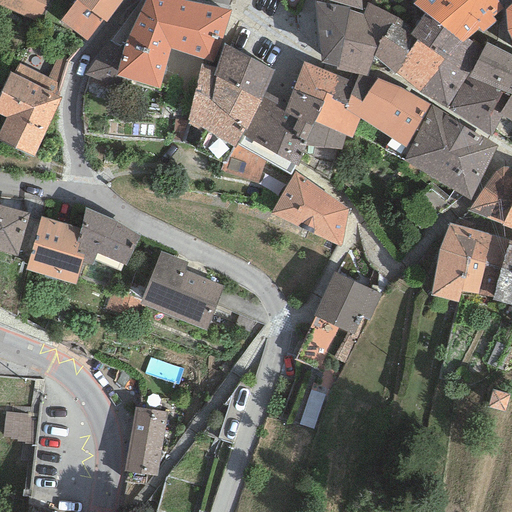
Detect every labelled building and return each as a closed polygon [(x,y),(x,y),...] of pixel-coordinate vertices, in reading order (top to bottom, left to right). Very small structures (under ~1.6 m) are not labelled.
[(0,0),(0,5),(38,23),(48,0),(0,0)] [(74,0),(59,20),(87,41),(102,21),(106,23),(123,0),(74,0)] [(231,10),(179,0),(144,0),(124,44),(123,47),(114,76),(159,89),(169,49),(215,63),(231,10)] [(324,0),(361,11),(360,0),(324,0)] [(466,39),(479,28),(456,0),(416,0),(412,4),(424,13),(462,43),(466,39)] [(456,0),(479,28),(482,32),(496,22),(492,16),(502,8),(496,0),(456,0)] [(319,62),(335,66),(337,66),(348,12),(349,8),(314,1),(319,62)] [(362,14),(348,12),(337,66),(335,66),(335,70),(367,76),(373,56),(393,75),(395,73),(415,40),(408,35),(399,29),(402,21),(366,2),(362,14)] [(424,13),(408,35),(415,40),(443,60),(469,74),(483,48),(466,39),(462,43),(424,13)] [(443,60),(415,40),(395,73),(418,92),(447,109),(468,77),(469,74),(443,60)] [(108,41),(83,74),(112,85),(114,76),(123,47),(108,41)] [(468,77),(447,109),(490,137),(501,117),(498,115),(510,95),(511,96),(511,56),(485,43),(483,48),(469,74),(468,77)] [(223,45),(215,68),(212,75),(260,101),(264,92),(273,73),(223,45)] [(65,62),(56,57),(46,78),(59,85),(65,62)] [(291,90),(286,104),(314,123),(322,102),(331,75),(302,62),(291,90)] [(46,78),(17,64),(12,74),(9,73),(0,91),(0,115),(5,118),(0,127),(0,141),(32,157),(61,99),(54,95),(59,85),(46,78)] [(200,64),(194,92),(210,101),(244,130),(245,131),(260,101),(212,75),(215,68),(200,64)] [(354,83),(331,75),(322,102),(314,123),(345,136),(351,139),(359,117),(344,111),(354,83)] [(368,79),(356,77),(354,83),(344,111),(359,117),(409,150),(430,105),(401,89),(371,76),(368,79)] [(237,144),(244,130),(210,101),(194,92),(186,120),(189,121),(186,124),(197,131),(199,127),(232,147),(234,149),(237,144)] [(305,146),(314,123),(286,104),(264,92),(260,101),(245,131),(244,130),(237,144),(264,160),(290,175),(295,165),(297,166),(305,146)] [(511,96),(510,95),(498,115),(501,117),(511,123),(511,96)] [(409,150),(403,160),(469,201),(496,146),(430,105),(409,150)] [(340,150),(345,136),(314,123),(305,146),(340,150)] [(257,183),(264,160),(237,144),(234,149),(232,147),(224,164),(221,163),(220,171),(257,183)] [(467,211),(502,224),(511,201),(511,168),(507,167),(502,167),(495,172),(482,189),(467,211)] [(348,209),(294,172),(270,214),(340,248),(348,209)] [(511,201),(502,224),(501,226),(511,230),(511,201)] [(0,251),(17,256),(29,214),(0,206),(0,251)] [(115,221),(84,207),(79,229),(76,242),(80,243),(76,253),(84,255),(82,262),(92,265),(96,254),(125,265),(140,236),(115,221)] [(79,229),(40,216),(25,270),(74,286),(82,262),(84,255),(76,253),(80,243),(76,242),(79,229)] [(457,303),(460,291),(477,232),(448,224),(429,295),(457,303)] [(508,241),(477,232),(460,291),(492,298),(508,241)] [(511,242),(508,241),(492,298),(491,301),(511,305),(511,242)] [(187,262),(159,252),(140,300),(139,305),(143,306),(205,330),(222,286),(184,271),(187,262)] [(380,294),(332,273),(312,316),(347,332),(350,334),(353,335),(361,317),(368,320),(380,294)] [(140,300),(109,291),(104,309),(139,319),(143,306),(139,305),(140,300)] [(350,334),(347,332),(332,358),(343,363),(355,339),(349,336),(350,334)] [(511,349),(495,343),(486,366),(504,373),(511,352),(511,349)] [(508,401),(491,397),(487,414),(504,419),(508,401)] [(165,412),(133,407),(124,472),(156,477),(165,412)] [(26,414),(4,413),(2,437),(10,437),(9,439),(16,439),(16,441),(24,442),(24,444),(34,445),(36,419),(26,418),(26,414)]
